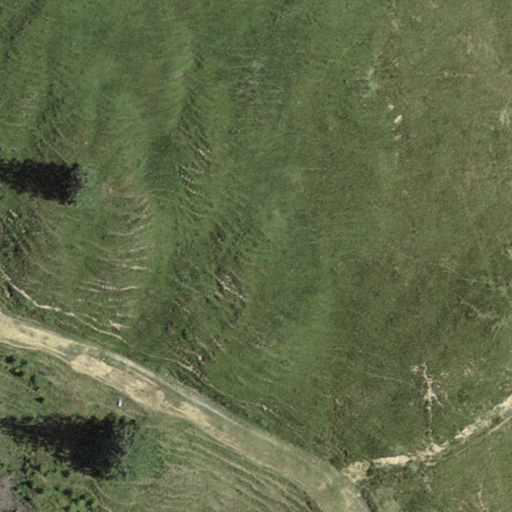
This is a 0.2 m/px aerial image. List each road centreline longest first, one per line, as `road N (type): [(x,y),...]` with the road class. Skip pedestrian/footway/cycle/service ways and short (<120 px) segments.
road 1 (track): [(359,511),(301,465),(0,320)]
road 2 (track): [(343,493),(366,475),(460,446),(511,411)]
